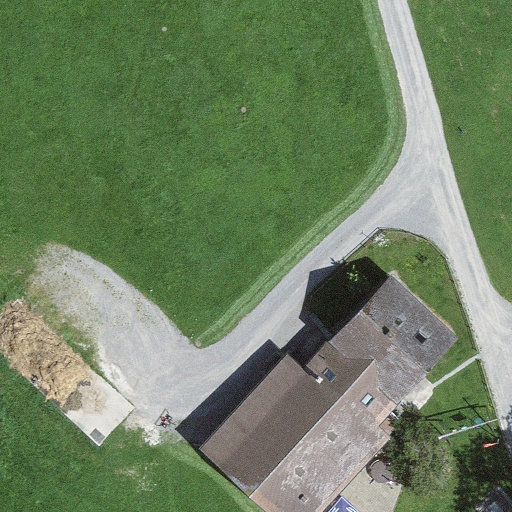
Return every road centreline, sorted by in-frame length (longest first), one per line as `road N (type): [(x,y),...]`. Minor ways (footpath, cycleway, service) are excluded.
road 1 (track): [(395,0),(448,204),(511,396)]
road 2 (track): [(201,385),(434,153)]
